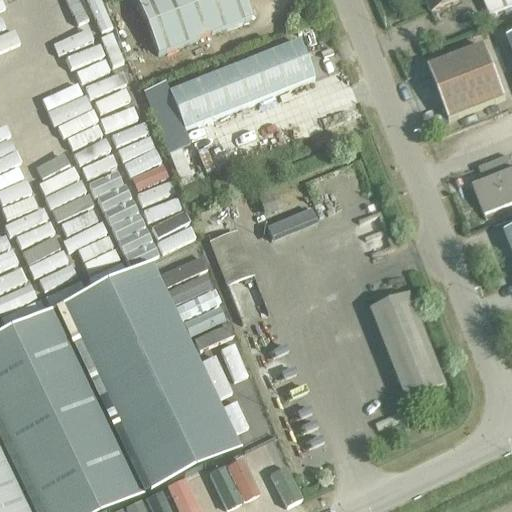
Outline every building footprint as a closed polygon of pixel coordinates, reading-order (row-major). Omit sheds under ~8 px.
[(138,0),(135,2),(157,58),(251,21),(242,0),(138,0)] [(425,0),(431,14),(461,2),(459,0),(425,0)] [(511,0),(481,0),(488,18),(511,8),(511,0)] [(168,97),(183,134),(313,83),(299,45),(168,97)] [(428,71),(449,124),(505,102),(484,49),(428,71)] [(98,102),(106,99),(98,80),(90,83),(98,102)] [(0,139),(0,160),(2,172),(43,164),(36,132),(0,139)] [(511,166),(509,159),(483,169),(487,182),(472,188),(483,216),(511,205),(511,166)] [(0,172),(0,189),(8,183),(0,172)] [(258,202),(264,220),(277,215),(271,198),(258,202)] [(385,200),(360,207),(365,223),(390,215),(385,200)] [(265,231),(273,248),(317,230),(310,213),(265,231)] [(26,229),(13,232),(24,269),(36,265),(26,229)] [(0,511),(123,511),(240,456),(151,270),(0,341),(0,511)] [(371,315),(406,404),(445,389),(410,300),(371,315)] [(265,425),(253,428),(256,443),(268,440),(265,425)]
